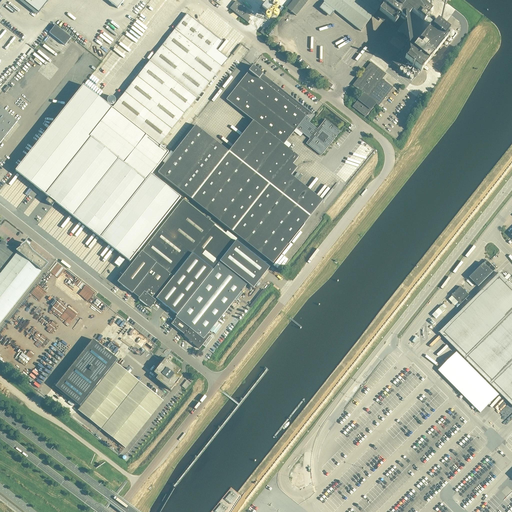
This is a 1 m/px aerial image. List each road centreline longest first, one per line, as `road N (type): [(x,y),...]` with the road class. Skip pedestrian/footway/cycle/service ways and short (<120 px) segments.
road 1 (tertiary): [(219,382),(390,157),(382,140),(204,0)]
road 2 (unclassified): [(219,382),(0,208)]
road 3 (tertiary): [(115,511),(219,382)]
road 4 (primary): [(131,511),(0,412)]
road 5 (unknown): [(1,0),(35,23),(123,16),(138,0)]
road 6 (primary): [(0,433),(102,511)]
